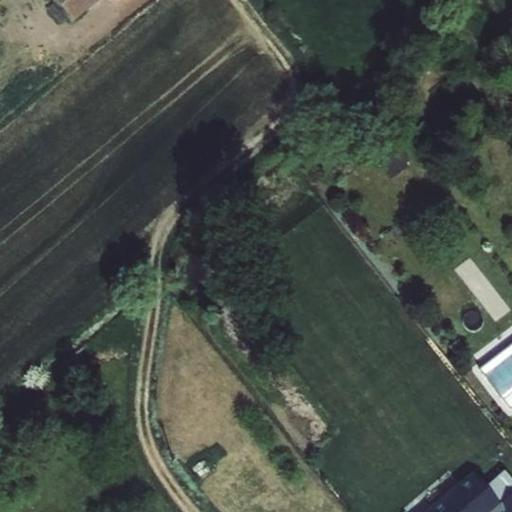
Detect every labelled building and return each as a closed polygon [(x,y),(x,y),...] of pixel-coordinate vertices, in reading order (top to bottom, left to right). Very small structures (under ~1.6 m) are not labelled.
[(51,0),(71,23),(98,0),(51,0)] [(397,151),(380,163),(391,180),(409,167),(397,151)] [(511,408),(511,342),(478,369),(509,410),(511,408)] [(501,504),(511,493),(511,478),(505,470),(486,486),(501,504)] [(511,511),(511,493),(501,504),(486,486),(473,472),(425,511),(511,511)]
